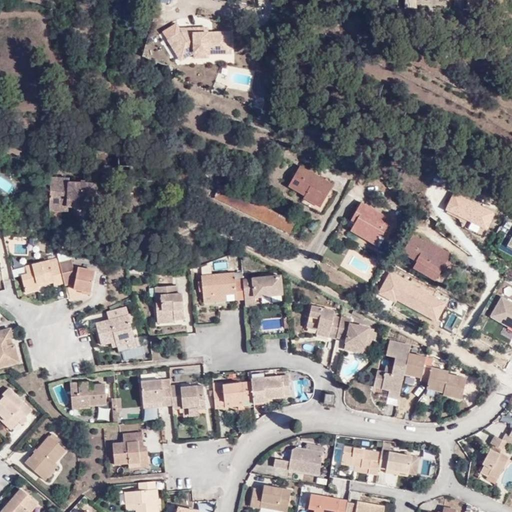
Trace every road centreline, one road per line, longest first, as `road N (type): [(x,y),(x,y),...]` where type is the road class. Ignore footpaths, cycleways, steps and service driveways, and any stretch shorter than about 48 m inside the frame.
road 1 (residential): [(226,511),(241,457),(270,430),(314,418)]
road 2 (residential): [(218,345),(235,360),(292,360),(328,386)]
